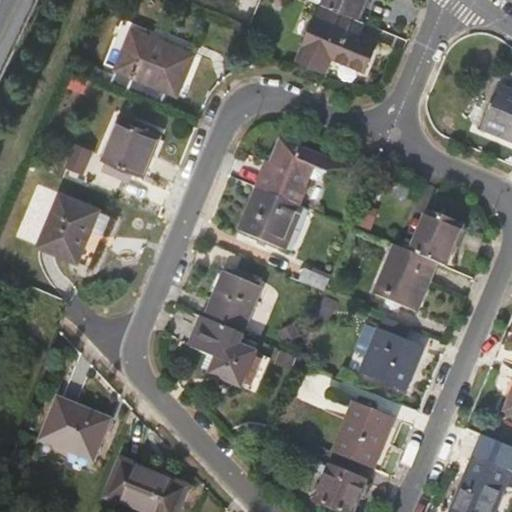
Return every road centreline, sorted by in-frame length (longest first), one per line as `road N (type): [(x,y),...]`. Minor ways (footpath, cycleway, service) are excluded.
road 1 (residential): [(388,149),(276,100),(247,104),(227,125),(139,335)]
road 2 (residential): [(404,511),(511,256)]
road 3 (residential): [(267,511),(152,387),(138,364),(139,335)]
road 4 (residential): [(388,149),(457,0)]
road 5 (residential): [(511,210),(388,149)]
